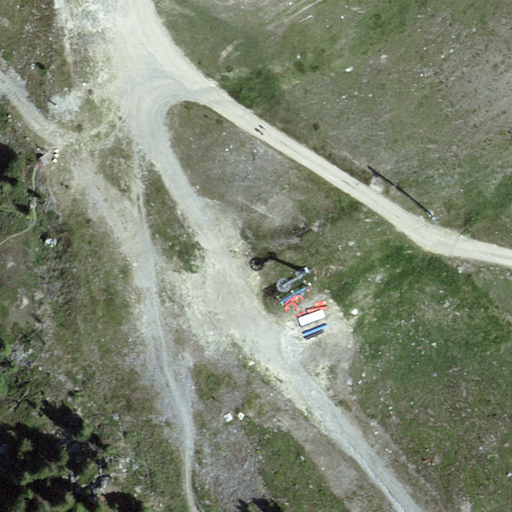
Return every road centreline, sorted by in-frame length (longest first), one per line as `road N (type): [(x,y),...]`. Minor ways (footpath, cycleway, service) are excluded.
road 1 (track): [(410,511),(300,381),(240,266),(132,104),(139,19)]
road 2 (track): [(511,261),(461,244),(305,164),(221,103),(139,19)]
road 3 (track): [(56,143),(139,19)]
